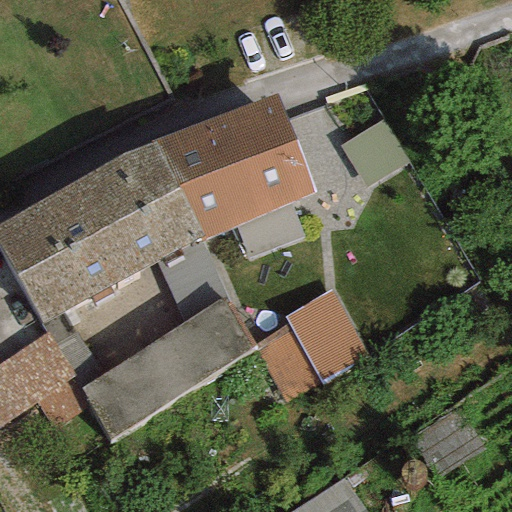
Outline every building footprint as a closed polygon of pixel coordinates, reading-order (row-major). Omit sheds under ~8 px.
[(314,193),(276,94),(153,142),(203,238),(314,193)] [(0,247),(40,324),(203,238),(153,142),(120,156),(0,223),(0,247)] [(332,290),(284,317),(288,324),(320,383),(368,357),(332,290)] [(225,304),(221,299),(78,389),(108,440),(253,345),(229,303),(225,304)] [(284,404),(320,383),(288,324),(253,345),(284,404)] [(0,428),(73,376),(47,333),(0,364),(0,428)] [(364,511),(343,479),(291,511),(364,511)]
